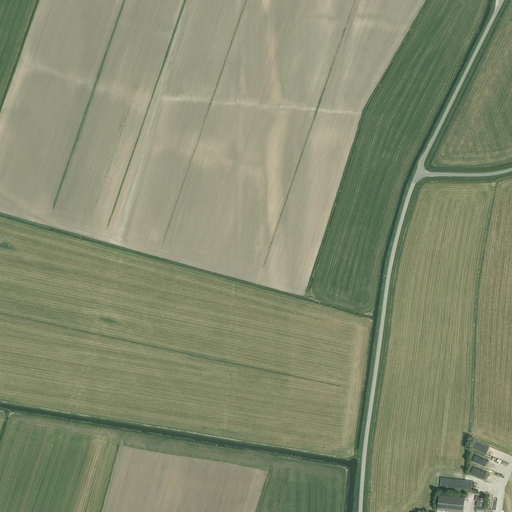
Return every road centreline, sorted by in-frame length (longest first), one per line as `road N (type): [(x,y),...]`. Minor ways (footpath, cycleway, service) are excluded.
road 1 (unclassified): [(360,511),(387,280),(417,173)]
road 2 (unclassified): [(417,173),(501,0)]
